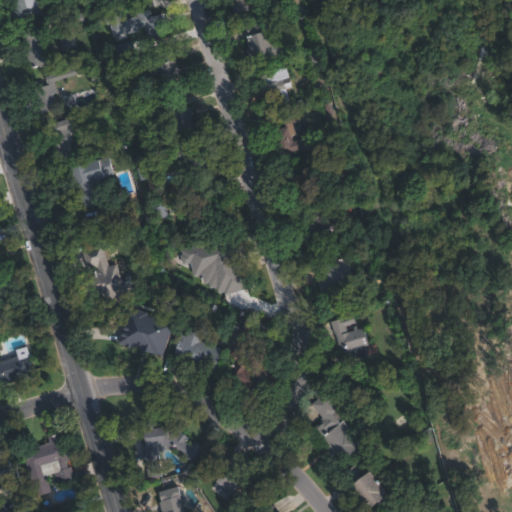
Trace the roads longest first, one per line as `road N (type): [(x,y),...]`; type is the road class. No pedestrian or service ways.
road 1 (residential): [(323,511),(262,439),(292,397),(300,355),(200,0)]
road 2 (residential): [(114,511),(0,125)]
road 3 (residential): [(262,439),(192,390),(135,382),(0,415)]
